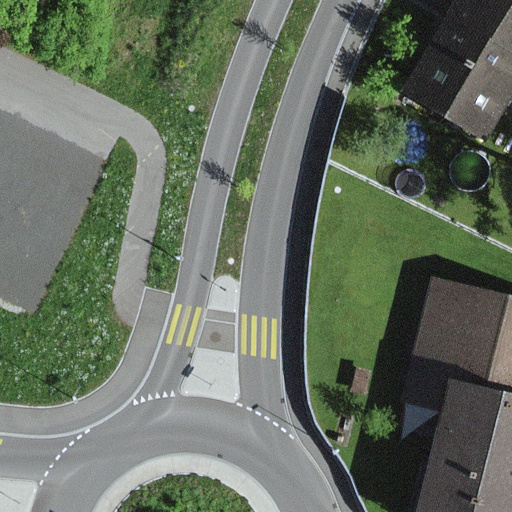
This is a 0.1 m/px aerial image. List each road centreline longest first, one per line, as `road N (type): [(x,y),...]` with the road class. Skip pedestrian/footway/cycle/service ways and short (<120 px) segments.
road 1 (residential): [(263,448),(263,261),(279,165),(342,0)]
road 2 (residential): [(275,0),(227,124),(165,396),(140,434)]
road 3 (secondary): [(263,448),(224,430),(182,425),(140,434)]
